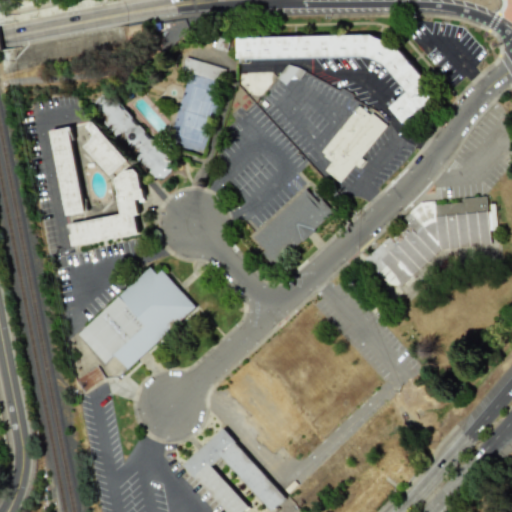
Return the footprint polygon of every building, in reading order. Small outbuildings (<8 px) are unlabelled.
[(236,38),(370,34),(399,49),(437,95),(404,123),(389,106),(407,91),(382,63),(365,55),(237,58),(236,38)] [(222,80),(225,67),(184,59),(181,71),(222,80)] [(106,91),(174,160),(158,176),(90,106),(106,91)] [(358,105),(384,126),(339,182),(324,170),(330,162),(319,153),(358,105)] [(109,176),(125,160),(89,121),(83,127),(91,135),(80,145),(109,176)] [(49,130),(67,127),(84,211),(66,215),(49,130)] [(115,179),(124,170),(134,169),(138,173),(143,198),(136,200),(139,215),(135,215),(139,234),(71,247),(67,224),(121,214),(115,179)] [(306,185),(332,212),(277,264),(251,237),(306,185)] [(486,196),(491,243),(440,249),(402,286),(371,252),(419,202),(486,196)] [(150,267),(156,274),(162,269),(197,307),(128,368),(115,353),(103,364),(76,333),(150,267)] [(223,386),(245,367),(276,403),(281,399),(305,425),(270,456),(252,436),(260,428),(223,386)] [(222,428),(286,497),(271,511),(220,456),(210,465),(248,507),(243,511),(225,511),(182,465),(222,428)]
